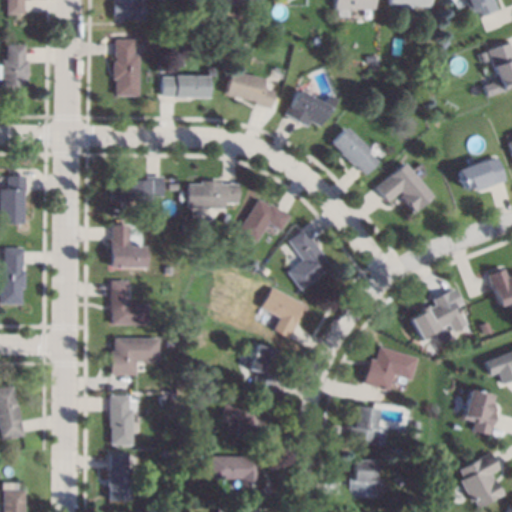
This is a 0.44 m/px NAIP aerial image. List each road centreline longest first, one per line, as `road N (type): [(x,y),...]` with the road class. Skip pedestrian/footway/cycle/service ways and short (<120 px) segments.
road 1 (residential): [(68,0),(67,511)]
road 2 (residential): [(0,134),(241,141),(335,201),(387,278)]
road 3 (residential): [(387,278),(352,307),(321,361),(304,426),(298,511)]
road 4 (residential): [(511,221),(387,278)]
